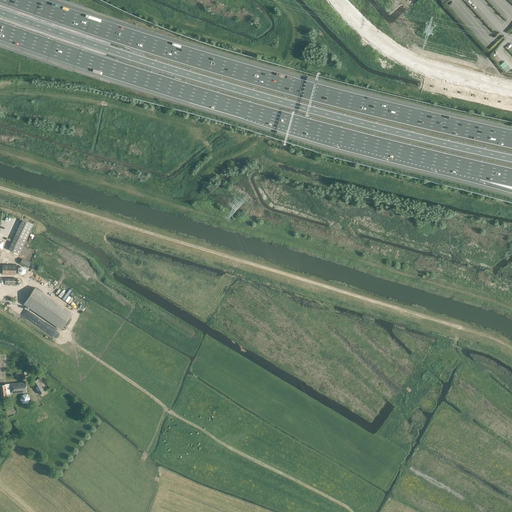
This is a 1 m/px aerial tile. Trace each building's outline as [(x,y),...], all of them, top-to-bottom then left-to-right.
[(81,96),(83,88),(66,83),(67,82),(50,77),(48,84),(54,85),(53,88),(81,96)] [(82,122),(85,109),(79,108),(76,121),(82,122)] [(105,114),(103,120),(125,126),(127,121),(120,119),(120,118),(105,114)] [(22,220),(9,249),(20,254),(33,225),(22,220)] [(30,262),(22,258),(19,264),(27,268),(30,262)] [(2,274),(16,274),(16,265),(2,265),(2,274)] [(11,287),(11,296),(22,296),(22,287),(11,287)] [(34,288),(24,303),(62,329),(70,317),(39,296),(41,293),(34,288)] [(37,380),(32,382),(39,394),(44,391),(37,380)] [(26,392),(25,382),(5,384),(5,385),(0,385),(0,393),(0,397),(6,397),(6,395),(7,395),(7,394),(26,392)] [(22,406),(30,403),(27,395),(19,398),(22,406)]
